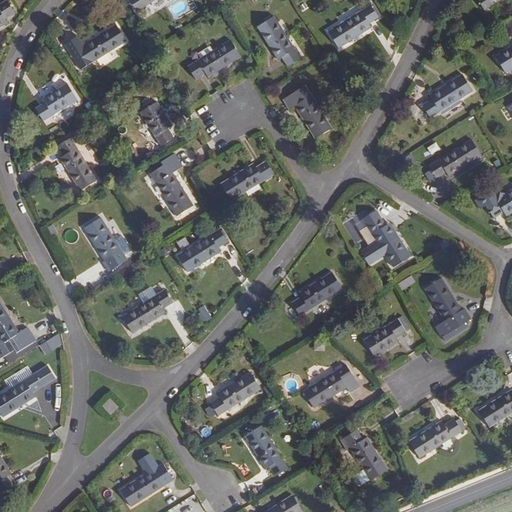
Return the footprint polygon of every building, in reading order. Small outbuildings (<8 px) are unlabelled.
[(8,0),(0,5),(0,29),(8,24),(6,20),(16,13),(8,0)] [(130,0),(137,12),(147,6),(150,11),(168,0),(130,0)] [(478,0),(485,11),(502,0),(478,0)] [(375,4),(372,6),(379,17),(382,15),(375,4)] [(371,5),(329,32),(339,49),(373,28),(370,24),(380,18),(379,17),(371,5)] [(275,17),(258,27),(278,60),(282,58),(288,67),(301,59),(275,17)] [(116,25),(83,45),(77,37),(67,43),(84,69),(94,63),(115,49),(127,42),(116,25)] [(231,40),(188,67),(196,80),(205,74),(208,78),(242,57),(231,40)] [(511,46),(496,57),(506,74),(511,70),(511,46)] [(463,74),(430,95),(432,99),(423,105),(431,118),(443,111),(447,118),(464,107),(460,100),(473,92),(463,74)] [(67,83),(43,98),(46,102),(36,109),(44,122),(78,101),(67,83)] [(306,85),(283,100),(290,112),(296,108),(315,139),(333,128),(306,85)] [(158,102),(140,112),(162,147),(175,139),(170,129),(173,127),(158,102)] [(69,135),(56,143),(64,156),(60,158),(81,192),(98,181),(69,135)] [(472,139),(429,166),(437,179),(447,173),(450,177),(483,157),(472,139)] [(426,148),(431,155),(440,149),(436,142),(426,148)] [(164,166),(150,174),(176,217),(194,206),(174,173),(182,168),(174,155),(162,162),(164,166)] [(254,163),(221,184),(232,201),(275,175),(266,161),(257,167),(254,163)] [(511,189),(486,206),(494,219),(504,213),(506,216),(511,212),(511,189)] [(377,211),(364,218),(394,267),(411,256),(391,223),(387,226),(377,211)] [(102,218),(84,228),(105,261),(109,259),(115,269),(129,260),(124,254),(130,250),(121,237),(115,240),(102,218)] [(220,229),(177,256),(188,273),(222,252),(220,248),(228,242),(220,229)] [(332,272),(300,293),(303,297),(293,303),(301,316),(343,289),(332,272)] [(402,291),(415,283),(411,276),(397,285),(402,291)] [(442,278),(425,289),(445,321),(436,327),(445,341),(468,328),(465,324),(472,319),(465,309),(463,311),(442,278)] [(161,284),(131,303),(135,309),(122,317),(133,334),(167,313),(165,309),(174,303),(161,284)] [(0,301),(0,300),(0,340),(9,354),(15,351),(17,354),(37,341),(29,328),(20,333),(0,301)] [(403,316),(365,340),(375,357),(400,342),(398,337),(411,329),(403,316)] [(39,343),(43,352),(59,345),(55,337),(39,343)] [(0,359),(9,354),(0,340),(0,359)] [(336,372),(304,391),(315,409),(348,389),(350,393),(361,387),(347,365),(343,367),(341,365),(334,369),(336,372)] [(48,366),(0,396),(0,412),(4,418),(36,398),(34,394),(57,379),(48,366)] [(251,373),(219,393),(221,397),(211,403),(220,416),(262,390),(251,373)] [(511,390),(479,410),(490,427),(511,413),(511,390)] [(111,399),(103,407),(112,415),(119,408),(111,399)] [(442,421),(409,441),(420,459),(463,432),(454,419),(445,425),(442,421)] [(262,426),(245,437),(265,470),(270,467),(275,477),(289,469),(262,426)] [(357,430),(344,438),(344,439),(341,441),(347,450),(350,448),(371,481),(388,470),(367,438),(364,440),(357,430)] [(0,453),(0,492),(1,494),(14,486),(8,476),(12,474),(0,453)] [(163,463),(120,490),(132,507),(164,487),(162,483),(172,476),(163,463)] [(303,511),(293,495),(265,511),(303,511)]
